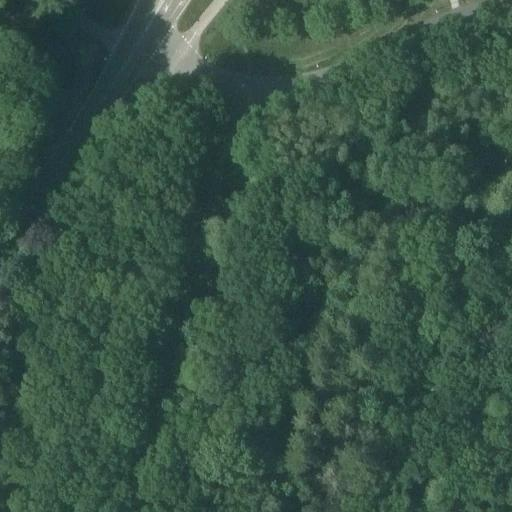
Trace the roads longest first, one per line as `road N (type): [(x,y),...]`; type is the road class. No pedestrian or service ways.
road 1 (track): [(134,511),(226,141),(225,84)]
road 2 (unclassified): [(505,0),(311,91),(200,80),(137,53)]
road 3 (track): [(511,355),(184,286)]
road 4 (tertiary): [(0,277),(137,53)]
